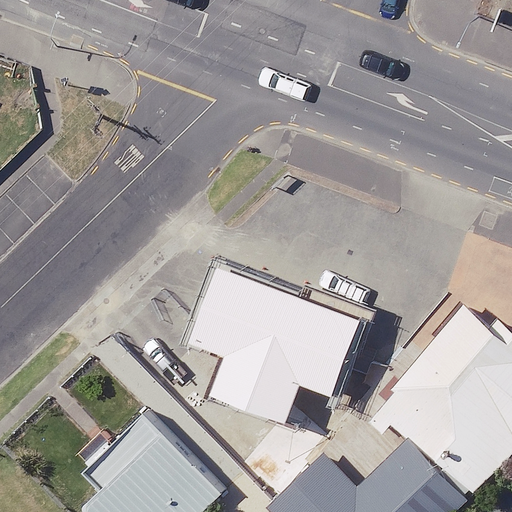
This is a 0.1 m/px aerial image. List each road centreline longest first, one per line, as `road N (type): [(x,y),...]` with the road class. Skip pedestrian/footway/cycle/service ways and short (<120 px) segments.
road 1 (unclassified): [(0,314),(262,48)]
road 2 (tertiary): [(511,136),(342,61),(262,48)]
road 3 (tertiary): [(262,48),(101,0)]
